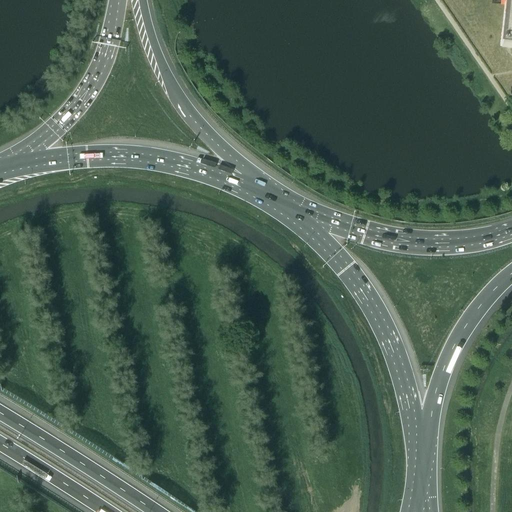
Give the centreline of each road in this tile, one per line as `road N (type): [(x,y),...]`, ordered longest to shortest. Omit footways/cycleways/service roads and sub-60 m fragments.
road 1 (trunk): [(416,438),(378,314),(291,210)]
road 2 (trunk): [(259,190),(132,157),(56,158),(0,172)]
road 3 (tertiary): [(259,190),(179,102),(143,0)]
road 4 (tertiary): [(117,0),(109,44),(80,102),(49,135),(0,167)]
road 5 (motorway): [(155,511),(0,413)]
road 6 (trunk): [(433,242),(291,210)]
road 7 (trunk): [(416,438),(470,317)]
road 8 (motorway): [(0,443),(108,511)]
